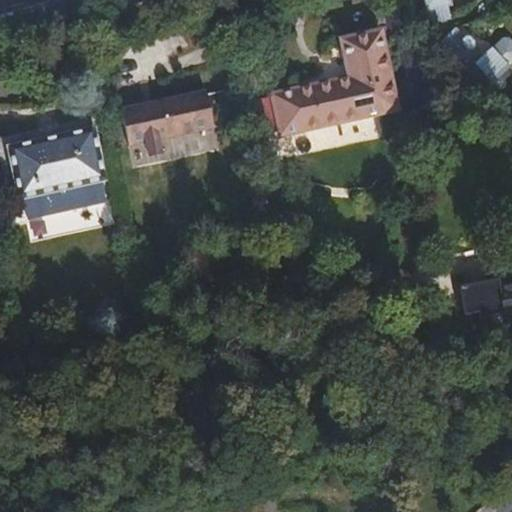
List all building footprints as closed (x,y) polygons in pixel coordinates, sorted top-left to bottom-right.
[(423,0),(426,15),(433,22),(457,19),(453,0),(423,0)] [(455,28),(446,35),(495,87),(511,72),(493,53),(485,60),(475,50),(476,47),(475,44),(473,42),(471,41),(468,41),(455,28)] [(346,82),(270,99),(278,137),(392,113),(376,35),(338,44),(346,82)] [(204,96),(119,116),(127,147),(144,143),(145,143),(156,140),(210,128),(204,96)] [(90,130),(4,149),(16,200),(20,199),(25,221),(102,204),(98,183),(102,182),(90,130)] [(145,143),(144,143),(147,160),(160,157),(156,140),(145,143)] [(489,296),(469,299),(471,312),(473,320),(511,311),(511,272),(491,277),(493,285),(487,287),(489,296)] [(390,277),(379,308),(401,315),(412,285),(390,277)] [(471,312),(469,299),(458,301),(460,314),(471,312)]
